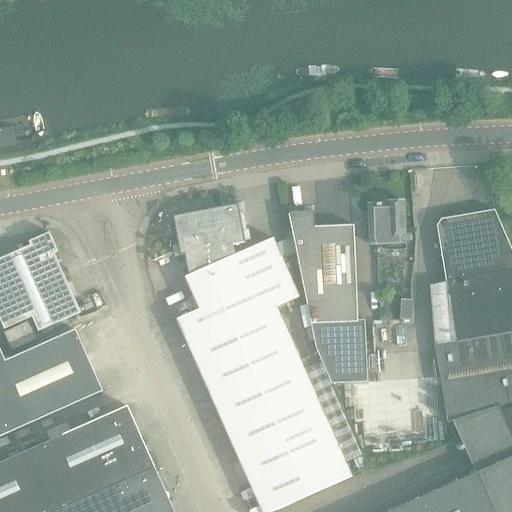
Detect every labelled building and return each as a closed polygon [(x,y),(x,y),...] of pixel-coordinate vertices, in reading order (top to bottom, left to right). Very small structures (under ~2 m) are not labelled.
[(13,126),(0,128),(0,145),(16,142),(13,126)] [(235,204),(172,216),(180,255),(184,254),(189,276),(184,278),(198,310),(176,320),(189,351),(200,374),(260,511),(271,511),(352,476),(351,475),(304,370),(276,306),(298,297),(282,260),(275,245),(272,239),(234,256),(232,245),(239,244),(243,243),(235,204)] [(378,246),(384,246),(387,246),(387,249),(403,249),(403,245),(404,245),(402,204),(370,204),(372,245),(378,245),(378,246)] [(455,343),(434,346),(439,378),(447,425),(451,423),(460,442),(511,425),(511,254),(493,212),(442,221),(437,227),(445,282),(455,343)] [(313,213),(288,213),(292,237),(296,253),(315,347),(320,360),(321,362),(330,384),(367,383),(364,321),(356,321),(353,226),(314,228),(313,213)] [(29,245),(0,257),(0,321),(3,330),(31,317),(37,332),(80,313),(53,254),(57,253),(48,233),(27,242),(29,245)] [(292,237),(275,245),(282,260),(296,253),(292,237)] [(443,283),(428,286),(434,346),(455,343),(445,282),(443,283)] [(385,308),(377,308),(378,321),(391,321),(391,314),(385,308)] [(14,350),(35,340),(28,324),(6,334),(14,350)] [(0,437),(106,391),(78,329),(6,360),(0,345),(0,437)] [(0,465),(0,464),(0,511),(175,511),(155,465),(130,407),(128,409),(0,465)] [(511,511),(511,425),(460,442),(476,477),(390,511),(511,511)]
